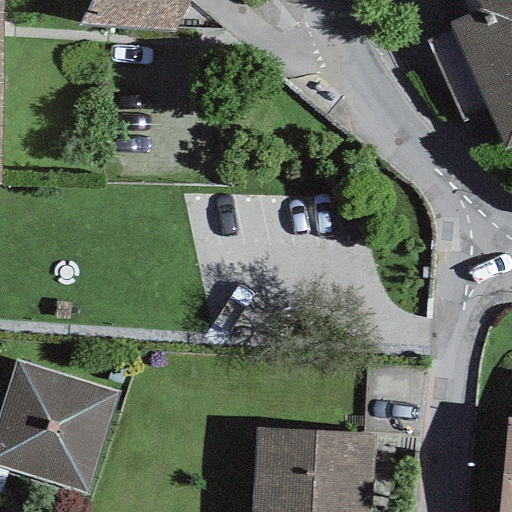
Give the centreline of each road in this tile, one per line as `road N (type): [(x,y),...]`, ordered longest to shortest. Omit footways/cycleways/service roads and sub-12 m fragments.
road 1 (residential): [(324,0),(337,47),(392,129),(497,235)]
road 2 (residential): [(447,511),(467,318),(497,235)]
